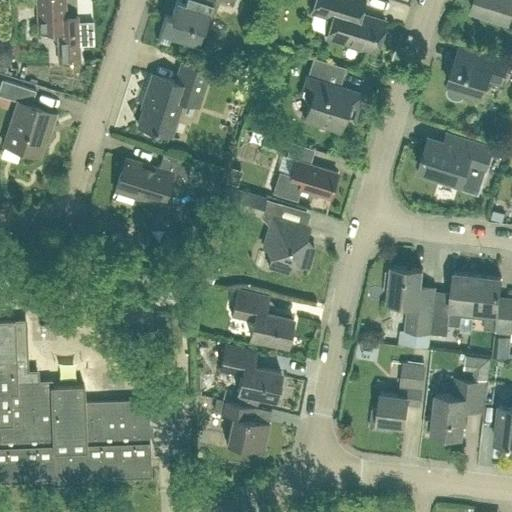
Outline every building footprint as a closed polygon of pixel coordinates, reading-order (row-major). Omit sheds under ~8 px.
[(65,14),(64,0),(35,0),(37,30),(56,29),(57,60),(78,59),(76,14),(65,14)] [(172,0),(168,14),(163,12),(154,37),(165,41),(168,33),(195,42),(209,0),(172,0)] [(315,0),(312,10),(332,16),(326,35),(376,50),(385,19),(362,12),(365,0),(315,0)] [(511,0),(472,0),(470,7),(509,19),(511,8),(511,0)] [(448,81),(450,82),(448,89),(449,93),(453,96),(457,97),(461,97),(465,95),(468,87),(485,93),(490,76),(502,80),(508,60),(460,45),(452,69),(455,70),(452,80),(449,79),(448,81)] [(198,104),(200,97),(209,70),(181,61),(175,80),(152,73),(145,94),(148,95),(138,125),(170,135),(181,99),(198,104)] [(355,108),(360,91),(306,74),(301,90),(307,103),(302,117),(339,128),(346,105),(355,108)] [(48,128),(53,110),(29,102),(34,87),(0,76),(0,93),(15,98),(1,141),(37,153),(45,127),(48,128)] [(277,150),(279,142),(289,145),(290,140),(265,131),(260,145),(277,150)] [(439,175),(480,188),(486,167),(483,166),(490,145),(458,135),(454,147),(429,139),(421,164),(441,171),(439,175)] [(511,167),(511,154),(511,147),(498,146),(496,165),(511,167)] [(185,177),(190,161),(161,151),(156,167),(123,157),(113,188),(160,203),(170,172),(185,177)] [(290,173),(285,172),(281,188),(300,193),(301,188),(329,197),(337,170),(310,161),(295,157),(295,158),(290,173)] [(219,202),(261,215),(266,196),(225,183),(219,202)] [(491,215),(503,219),(505,210),(493,207),(491,215)] [(306,264),(312,244),(308,242),(304,236),(307,225),(271,214),(261,244),(265,245),(269,253),(266,263),(287,269),(288,265),(295,261),(306,264)] [(123,245),(128,231),(106,224),(101,238),(123,245)] [(435,296),(437,284),(422,282),(424,268),(392,265),(391,271),(387,270),(385,287),(389,288),(387,301),(408,303),(405,330),(432,334),(435,296)] [(451,298),(435,296),(432,334),(448,335),(449,325),(461,326),(462,316),(474,317),(478,275),(454,272),(451,298)] [(486,318),(485,328),(511,330),(511,302),(499,301),(502,277),(478,275),(474,317),(486,318)] [(285,342),(290,315),(262,309),(265,298),(233,291),(229,313),(251,318),(247,335),(285,342)] [(0,478),(53,477),(53,482),(88,481),(88,475),(149,473),(146,397),(84,399),(84,383),(51,384),(50,379),(35,380),(35,368),(25,368),(23,317),(0,317),(0,478)] [(502,355),(509,355),(509,350),(511,334),(495,333),(493,354),(502,355)] [(240,372),(237,390),(239,390),(237,398),(257,402),(258,394),(274,397),(280,370),(253,364),(255,353),(253,353),(255,345),(236,341),(234,349),(224,347),(219,368),(240,372)] [(474,379),(484,380),(487,356),(466,353),(464,369),(475,370),(474,379)] [(407,403),(418,405),(422,405),(426,365),(403,363),(400,394),(380,391),(378,408),(372,407),(370,427),(391,430),(392,424),(404,425),(407,403)] [(481,408),(484,380),(474,379),(456,377),(453,394),(435,392),(430,430),(461,434),(464,406),(481,408)] [(253,405),(224,399),(224,398),(216,396),(213,409),(222,410),(221,412),(231,414),(226,442),(263,450),(269,422),(250,418),(253,405)] [(508,440),(508,442),(511,442),(511,403),(499,403),(495,439),(508,440)]
